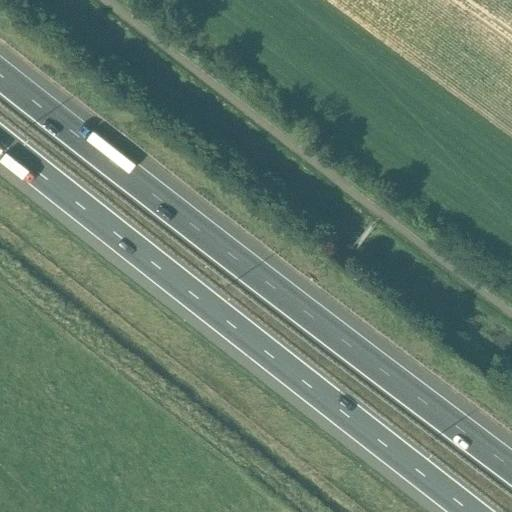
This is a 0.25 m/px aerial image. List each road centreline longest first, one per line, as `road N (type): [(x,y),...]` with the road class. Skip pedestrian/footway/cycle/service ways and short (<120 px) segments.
road 1 (motorway): [(511,470),(0,77)]
road 2 (motorway): [(0,145),(465,511)]
